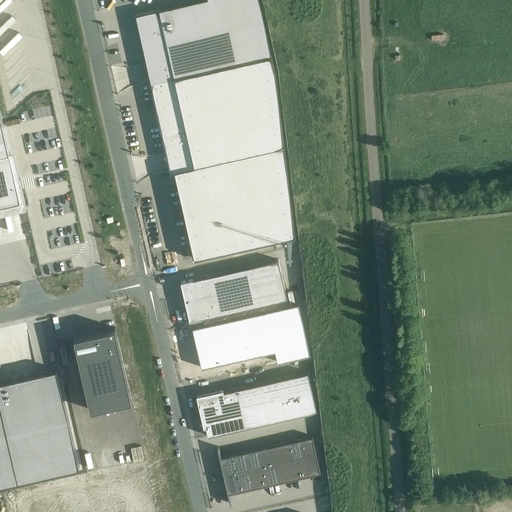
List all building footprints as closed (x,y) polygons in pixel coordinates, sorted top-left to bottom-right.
[(147,63),(151,84),(272,59),(258,0),(199,0),(136,14),(147,63)] [(272,59),(151,84),(170,171),(174,170),(194,258),(295,235),(285,144),(276,80),(272,59)] [(0,204),(25,199),(20,178),(16,179),(10,151),(0,108),(0,204)] [(278,259),(181,281),(190,320),(287,298),(278,259)] [(299,303),(192,327),(202,367),(286,348),(288,359),(310,354),(299,303)] [(115,327),(74,337),(90,410),(132,400),(115,327)] [(57,368),(33,374),(0,381),(0,486),(80,468),(57,368)] [(308,372),(199,397),(208,436),(317,411),(308,372)] [(312,437),(220,457),(228,493),(320,472),(312,437)]
